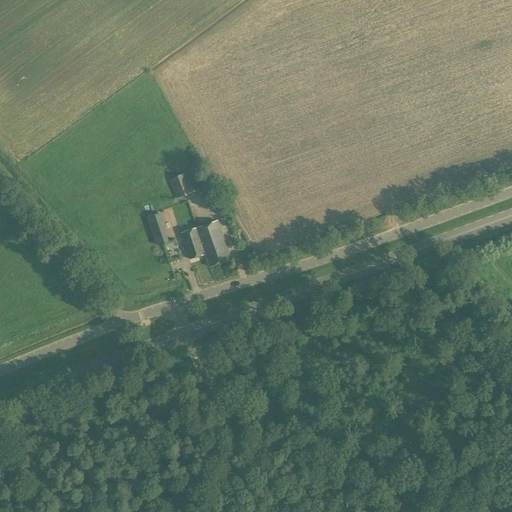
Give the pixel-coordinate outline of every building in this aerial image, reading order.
[(169,180),(176,199),(195,192),(187,173),(169,180)] [(207,204),(213,201),(215,204),(222,200),(214,185),(200,192),(207,204)] [(159,213),(147,218),(151,232),(164,228),(159,213)] [(217,221),(196,228),(205,254),(210,267),(231,260),(217,221)] [(205,254),(196,228),(181,234),(190,260),(205,254)]
